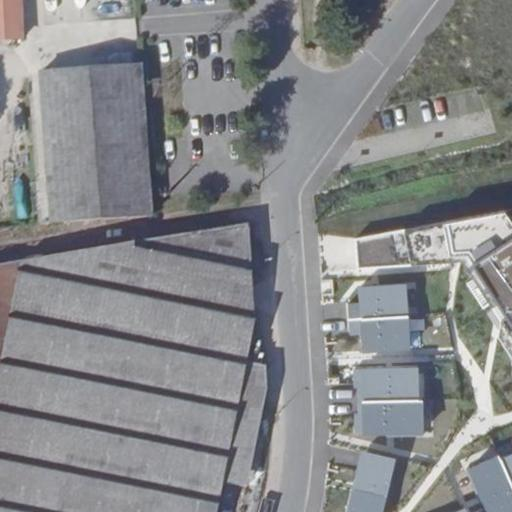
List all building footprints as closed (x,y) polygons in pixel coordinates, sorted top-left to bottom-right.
[(0,0),(0,40),(25,39),(22,0),(0,0)] [(29,72),(39,222),(151,216),(142,63),(29,72)] [(435,133),(376,137),(376,149),(436,146),(435,133)] [(511,221),(508,215),(356,240),(362,271),(466,262),(477,281),(470,285),(511,354),(511,221)] [(230,230),(232,235),(251,330),(248,343),(249,355),(254,329),(247,228),(230,230)] [(230,230),(152,241),(152,251),(232,235),(230,230)] [(0,511),(217,511),(222,487),(247,366),(249,366),(249,355),(248,343),(251,330),(232,235),(152,251),(152,241),(20,260),(21,280),(16,302),(0,299),(0,511)] [(353,322),(415,319),(413,284),(362,287),(363,304),(352,305),(353,322)] [(416,351),(415,319),(353,322),(354,333),(362,332),(363,352),(416,351)] [(252,405),(249,366),(247,366),(222,487),(244,492),(247,484),(252,405)] [(269,387),(267,368),(249,366),(252,405),(247,484),(244,492),(249,492),(269,387)] [(422,368),(354,369),(354,389),(359,389),(359,403),(422,402),(422,368)] [(422,402),(359,403),(359,414),(356,414),(356,434),(423,433),(422,402)] [(364,452),(393,456),(395,444),(365,441),(364,452)] [(511,448),(501,454),(511,478),(511,448)] [(511,511),(511,478),(501,454),(470,468),(488,511),(511,511)] [(383,511),(395,467),(361,459),(348,511),(383,511)]
